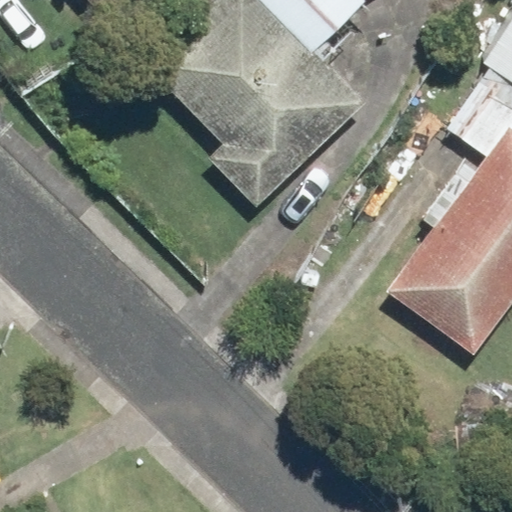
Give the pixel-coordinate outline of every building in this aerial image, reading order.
[(86,0),(105,21),(129,0),(86,0)] [(360,103),(320,61),(260,0),(200,0),(139,60),(217,140),(208,149),(259,201),(360,103)] [(358,0),(260,0),(320,61),(370,12),(358,0)] [(511,106),(511,11),(468,77),(487,90),(511,106)] [(511,129),(508,127),(511,120),(511,106),(487,90),(460,129),(482,144),(470,161),(457,152),(415,215),(428,224),(383,290),(471,350),(511,289),(511,129)]
